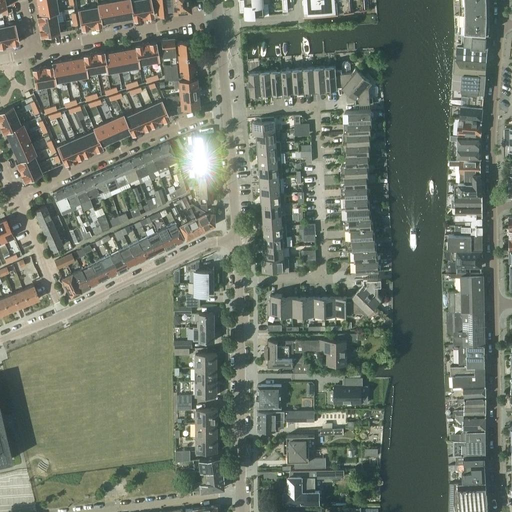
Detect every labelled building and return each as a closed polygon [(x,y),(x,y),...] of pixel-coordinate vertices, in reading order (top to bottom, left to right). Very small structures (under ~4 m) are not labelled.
[(118,0),(115,0),(108,1),(112,21),(122,19),(118,0)] [(129,0),(118,0),(122,19),(132,17),(133,19),(129,0)] [(129,0),(133,19),(143,17),(140,0),(129,0)] [(151,0),(140,0),(143,17),(154,15),(151,0)] [(155,0),(156,7),(157,7),(157,15),(161,15),(161,14),(166,14),(169,14),(175,13),(181,12),(188,11),(190,8),(188,0),(155,0)] [(305,0),(307,14),(366,10),(366,9),(365,9),(364,0),(305,0)] [(463,28),(463,31),(489,33),(490,16),(489,0),(459,0),(460,14),(459,28),(463,28)] [(39,14),(37,15),(58,12),(56,1),(37,4),(39,14)] [(108,1),(98,3),(101,25),(102,25),(102,22),(112,21),(108,1)] [(97,6),(88,8),(91,27),(101,25),(98,3),(97,3),(97,6)] [(245,5),(240,6),(241,11),(246,11),(246,16),(268,15),(268,4),(264,4),(264,5),(255,6),(255,4),(245,4),(245,5)] [(88,8),(77,9),(81,29),(91,27),(88,8)] [(58,12),(37,15),(38,25),(58,22),(56,12),(58,12)] [(58,22),(38,25),(40,36),(60,33),(58,22)] [(15,23),(4,25),(9,44),(19,42),(15,23)] [(4,25),(0,26),(0,46),(9,44),(4,25)] [(458,40),(458,48),(473,49),(474,46),(488,47),(489,36),(489,33),(463,31),(463,41),(458,40)] [(170,54),(171,63),(171,64),(176,63),(173,38),(168,39),(168,37),(163,38),(162,39),(161,39),(162,55),(170,54)] [(171,64),(171,63),(164,64),(165,78),(196,75),(193,39),(177,41),(177,38),(173,38),(176,63),(171,64)] [(156,41),(145,43),(149,62),(159,60),(156,41)] [(145,43),(135,45),(139,66),(140,66),(139,64),(149,62),(145,43)] [(135,47),(125,49),(128,68),(139,66),(135,45),(135,47)] [(458,48),(458,58),(487,60),(488,47),(474,46),(473,49),(458,48)] [(125,49),(114,51),(118,70),(128,68),(125,49)] [(103,50),(93,52),(97,71),(106,70),(107,72),(103,50)] [(104,50),(103,50),(107,72),(118,70),(114,51),(104,53),(104,50)] [(93,52),(83,54),(87,76),(88,76),(87,73),(97,71),(93,52)] [(83,57),(73,58),(77,78),(87,76),(83,54),(83,57)] [(73,58),(62,60),(66,80),(77,78),(73,58)] [(457,59),(456,71),(486,73),(487,60),(458,58),(457,59)] [(62,60),(52,62),(56,84),(56,81),(66,80),(62,60)] [(343,87),(349,92),(364,75),(356,67),(352,71),(351,72),(350,63),(348,61),(344,61),(342,64),(342,69),(336,69),(337,83),(342,83),(343,87)] [(52,65),(42,66),(46,86),(56,84),(52,62),(51,62),(52,65)] [(338,87),(337,83),(336,69),(336,65),(335,65),(325,66),(327,88),(337,87),(338,87)] [(42,66),(32,68),(35,88),(46,86),(42,66)] [(316,89),(327,88),(325,66),(314,67),(316,89)] [(305,90),(316,89),(314,67),(303,68),(305,90)] [(284,91),(294,90),(293,68),(282,69),(284,91)] [(294,90),(305,90),(303,68),(293,68),(294,90)] [(273,92),(284,91),(282,69),(271,70),(273,92)] [(262,93),(273,92),(271,70),(260,71),(262,93)] [(251,94),(262,93),(260,71),(250,72),(250,71),(249,71),(251,94)] [(469,95),(468,106),(483,107),(486,73),(456,71),(464,72),(463,95),(469,95)] [(364,75),(349,92),(355,98),(359,97),(360,103),(374,102),(373,95),(370,95),(369,86),(373,82),(364,75)] [(174,88),(179,88),(197,86),(196,78),(173,80),(174,88)] [(197,86),(179,88),(180,95),(167,96),(167,101),(180,100),(198,98),(197,86)] [(181,106),(177,106),(177,114),(183,112),(183,108),(199,107),(198,98),(180,100),(181,106)] [(162,99),(152,104),(160,122),(170,117),(162,99)] [(152,104),(143,108),(150,126),(160,122),(152,104)] [(12,105),(0,110),(0,122),(17,115),(12,105)] [(460,118),(482,119),(483,107),(468,106),(462,106),(461,118),(460,118)] [(143,108),(133,112),(141,130),(150,126),(143,108)] [(349,111),(350,121),(350,122),(372,121),(372,116),(374,113),(371,111),(371,109),(345,111),(349,111)] [(123,114),(132,134),(141,130),(133,112),(124,116),(123,114)] [(123,114),(113,118),(121,136),(130,132),(131,134),(132,134),(123,114)] [(17,115),(0,122),(0,125),(3,132),(23,123),(21,124),(17,115)] [(77,115),(74,117),(79,128),(82,127),(77,115)] [(254,133),(256,133),(276,131),(274,116),(262,117),(263,121),(253,121),(254,133)] [(113,118),(103,122),(111,140),(121,136),(113,118)] [(460,118),(459,135),(463,136),(463,134),(481,136),(482,119),(460,118)] [(349,122),(349,132),(371,131),(371,127),(372,127),(372,121),(350,122),(350,121),(345,121),(345,122),(349,122)] [(103,122),(93,127),(102,147),(102,144),(111,140),(103,122)] [(23,123),(3,132),(3,133),(5,132),(9,141),(27,133),(23,123)] [(94,129),(85,133),(93,151),(102,147),(93,127),(94,129)] [(258,139),(259,143),(276,142),(276,131),(256,133),(256,140),(258,139)] [(348,132),(348,142),(348,143),(370,142),(370,138),(371,138),(371,131),(349,132),(344,132),(344,133),(348,132)] [(27,133),(9,141),(14,151),(32,143),(27,133)] [(85,133),(75,137),(83,155),(93,151),(85,133)] [(207,134),(191,135),(192,144),(195,144),(196,151),(209,150),(208,141),(208,137),(207,137),(207,134)] [(459,140),(458,147),(481,147),(481,136),(463,134),(463,136),(459,135),(452,135),(452,140),(459,140)] [(75,137),(66,141),(74,159),(83,155),(75,137)] [(178,138),(172,140),(176,150),(182,147),(178,138)] [(66,141),(56,146),(64,163),(74,159),(66,141)] [(169,141),(159,146),(167,164),(177,159),(169,141)] [(257,147),(257,154),(281,152),(280,141),(276,142),(259,143),(259,147),(257,147)] [(347,143),(348,153),(348,154),(370,153),(369,148),(371,148),(370,142),(348,143),(348,142),(343,143),(347,143)] [(32,143),(14,151),(18,160),(16,161),(16,162),(36,153),(32,143)] [(159,146),(149,150),(157,168),(159,173),(161,177),(170,173),(169,168),(167,164),(159,146)] [(481,147),(458,147),(458,158),(481,158),(481,147)] [(149,150),(140,154),(148,172),(151,179),(155,177),(152,170),(157,168),(149,150)] [(196,160),(197,168),(210,167),(209,150),(196,151),(192,152),(193,161),(196,160)] [(311,150),(300,151),(300,157),(305,157),(306,162),(312,161),(311,150)] [(281,152),(257,154),(258,161),(260,161),(260,164),(282,163),(281,152)] [(36,153),(16,162),(20,171),(38,163),(34,154),(36,153)] [(347,154),(347,164),(369,163),(369,159),(370,159),(370,153),(348,154),(348,153),(343,153),(343,154),(347,154)] [(140,154),(130,158),(138,176),(148,172),(140,154)] [(130,158),(120,163),(128,181),(138,176),(130,158)] [(460,165),(460,173),(474,173),(481,173),(481,160),(450,160),(450,164),(460,165)] [(38,163),(20,171),(24,181),(42,173),(38,163)] [(120,163),(111,167),(119,185),(128,181),(120,163)] [(259,176),(261,176),(261,175),(279,174),(283,174),(282,163),(260,164),(261,168),(258,168),(259,176)] [(346,164),(346,174),(346,175),(368,174),(368,170),(369,170),(369,163),(347,164),(342,164),(342,165),(346,164)] [(111,167),(101,171),(109,189),(119,185),(111,167)] [(198,177),(198,184),(211,183),(210,167),(197,168),(194,168),(194,177),(198,177)] [(101,171),(91,175),(99,193),(100,193),(109,189),(101,171)] [(458,182),(458,183),(459,194),(482,193),(482,184),(482,183),(481,183),(481,180),(481,179),(481,173),(474,173),(474,183),(466,183),(466,182),(461,182),(458,182)] [(466,182),(466,183),(474,183),(474,173),(460,173),(461,182),(466,182)] [(261,176),(262,183),(279,182),(279,178),(279,174),(261,175),(261,176)] [(341,186),(346,186),(368,185),(367,180),(369,180),(368,174),(346,175),(346,174),(341,175),(345,175),(346,185),(341,185),(341,187),(341,186)] [(91,175),(82,179),(90,198),(95,195),(96,197),(100,195),(100,193),(99,193),(91,175)] [(260,187),(260,194),(284,192),(283,177),(279,178),(279,182),(262,183),(262,187),(260,187)] [(82,179),(72,184),(80,202),(83,210),(93,206),(90,198),(82,179)] [(181,187),(175,190),(177,196),(187,191),(183,179),(179,181),(181,187)] [(198,184),(195,185),(196,194),(199,194),(200,202),(201,208),(207,212),(212,212),(211,208),(207,209),(206,201),(213,201),(211,183),(198,184)] [(72,184),(63,188),(72,209),(76,208),(74,204),(80,202),(72,184)] [(346,186),(346,196),(368,195),(368,193),(371,190),(368,187),(368,185),(346,186)] [(174,186),(168,189),(169,192),(168,193),(171,198),(177,196),(175,190),(174,186)] [(136,187),(132,188),(137,202),(141,200),(136,187)] [(72,209),(63,188),(53,192),(62,214),(72,209)] [(161,189),(154,191),(156,197),(158,204),(165,202),(161,189)] [(263,201),(263,205),(285,203),(284,192),(260,194),(261,201),(263,201)] [(449,206),(482,206),(482,193),(459,194),(456,194),(456,202),(452,202),(452,206),(449,206)] [(343,208),(348,207),(370,206),(370,200),(368,200),(368,195),(346,196),(342,197),(342,196),(341,196),(341,197),(346,197),(347,207),(343,207),(343,208)] [(156,197),(146,200),(147,203),(150,209),(154,207),(159,205),(158,204),(156,197)] [(186,197),(182,199),(190,215),(186,217),(194,234),(203,230),(191,207),(190,205),(186,197)] [(261,208),(262,215),(285,214),(285,203),(263,205),(263,208),(261,208)] [(192,204),(190,205),(191,207),(203,230),(214,225),(213,212),(212,212),(207,212),(201,208),(192,204)] [(34,210),(42,227),(60,219),(58,214),(51,217),(46,205),(34,210)] [(130,209),(133,217),(140,213),(137,205),(130,209)] [(345,218),(350,218),(350,217),(372,216),(371,210),(370,210),(370,206),(348,207),(348,217),(345,218)] [(482,206),(449,206),(449,208),(456,208),(456,223),(483,223),(482,206)] [(159,212),(149,216),(151,220),(155,218),(161,216),(159,212)] [(104,213),(97,216),(100,225),(102,231),(109,228),(108,223),(108,222),(107,221),(104,213)] [(126,213),(118,216),(121,222),(128,219),(126,213)] [(179,213),(175,215),(186,238),(194,234),(186,217),(182,219),(179,213)] [(264,223),(265,226),(286,225),(285,214),(262,215),(262,223),(264,223)] [(118,216),(110,219),(112,226),(121,222),(118,216)] [(152,221),(151,220),(149,216),(140,220),(142,226),(152,221)] [(346,229),(351,229),(351,228),(373,227),(373,221),(372,221),(372,216),(350,217),(350,218),(350,228),(346,228),(346,229)] [(6,218),(0,220),(0,232),(3,241),(14,236),(6,218)] [(60,219),(42,227),(52,250),(63,245),(57,231),(59,230),(57,226),(62,224),(60,219)] [(176,221),(166,226),(175,244),(184,239),(176,221)] [(86,232),(83,225),(79,227),(79,228),(84,239),(91,235),(89,230),(86,232)] [(100,225),(93,229),(95,234),(102,231),(100,225)] [(263,230),(263,237),(287,235),(286,225),(265,226),(265,230),(263,230)] [(129,226),(121,229),(123,234),(131,231),(129,226)] [(166,226),(156,231),(165,249),(175,244),(166,226)] [(348,239),(353,239),(353,238),(375,237),(375,231),(374,231),(373,227),(351,228),(351,229),(352,239),(348,239)] [(76,228),(70,230),(75,242),(84,239),(79,228),(76,229),(76,228)] [(123,234),(121,229),(114,233),(118,240),(124,237),(123,234)] [(449,234),(448,241),(483,241),(483,232),(471,232),(471,229),(465,229),(465,230),(456,230),(456,235),(449,234)] [(156,231),(147,236),(156,253),(165,249),(156,231)] [(287,235),(263,237),(264,244),(266,244),(266,248),(284,247),(288,246),(287,235)] [(147,236),(137,240),(146,258),(156,253),(147,236)] [(350,250),(355,250),(355,249),(377,248),(376,242),(375,242),(375,237),(353,238),(353,239),(354,249),(350,249),(350,250)] [(137,240),(128,245),(137,263),(146,258),(137,240)] [(128,245),(119,250),(128,268),(137,263),(128,245)] [(264,251),(264,258),(284,257),(284,247),(266,248),(266,251),(264,251)] [(83,248),(77,251),(80,257),(86,254),(85,252),(83,248)] [(352,260),(357,260),(356,260),(378,258),(378,252),(377,252),(377,248),(355,249),(355,250),(355,260),(351,260),(352,260)] [(119,250),(109,254),(118,272),(128,268),(119,250)] [(482,250),(451,250),(451,261),(457,261),(457,272),(470,272),(470,266),(481,266),(481,272),(482,272),(482,261),(483,261),(483,260),(482,260),(482,256),(483,256),(483,254),(482,254),(482,250)] [(71,253),(63,256),(67,264),(75,260),(71,253)] [(109,254),(100,259),(109,277),(118,272),(109,254)] [(67,264),(63,256),(55,261),(58,268),(67,264)] [(264,258),(262,258),(263,270),(273,269),(273,273),(289,272),(288,257),(284,257),(264,258)] [(95,261),(91,264),(99,282),(109,277),(100,259),(99,258),(95,260),(95,261)] [(356,260),(357,260),(357,270),(353,270),(353,271),(379,270),(379,268),(382,266),(379,263),(378,258),(356,260)] [(194,270),(194,282),(214,282),(214,270),(200,270),(200,259),(186,265),(186,271),(194,270)] [(91,264),(81,268),(90,286),(99,282),(91,264)] [(81,268),(72,273),(81,291),(90,286),(81,268)] [(81,291),(72,273),(62,278),(71,296),(81,291)] [(461,275),(461,277),(462,291),(462,294),(482,293),(482,275),(483,275),(461,275)] [(364,284),(358,290),(375,306),(382,298),(378,295),(378,285),(382,285),(382,278),(368,278),(368,284),(364,284)] [(214,282),(194,282),(195,294),(187,294),(187,306),(200,306),(200,294),(209,294),(209,292),(215,292),(214,282)] [(33,285),(23,289),(29,302),(39,298),(33,285)] [(23,289),(13,293),(19,307),(29,302),(23,289)] [(347,296),(347,314),(354,314),(354,311),(363,311),(367,315),(375,306),(358,290),(352,296),(352,300),(347,300),(347,296)] [(449,292),(450,309),(482,309),(482,293),(462,294),(462,291),(460,291),(449,292)] [(13,293),(3,297),(8,311),(19,307),(13,293)] [(282,315),(282,294),(271,294),(271,305),(268,305),(268,315),(282,315)] [(282,294),(282,315),(293,315),(293,297),(282,297),(282,294)] [(325,296),(314,297),(314,315),(325,314),(325,296)] [(336,296),(325,296),(325,314),(336,314),(336,296)] [(347,296),(336,296),(336,314),(347,314),(347,296)] [(3,297),(0,298),(0,314),(8,311),(3,297)] [(303,297),(293,297),(293,315),(304,315),(303,297)] [(314,297),(303,297),(304,315),(314,315),(314,297)] [(454,334),(454,344),(485,343),(484,309),(482,309),(450,309),(450,310),(446,310),(447,335),(454,334)] [(198,321),(198,326),(215,326),(215,320),(215,313),(199,313),(200,321),(198,321)] [(215,326),(198,326),(198,332),(200,332),(200,340),(215,340),(215,332),(215,326)] [(338,339),(310,339),(310,351),(327,351),(327,363),(347,363),(347,339),(358,339),(358,332),(338,332),(338,339)] [(310,351),(310,339),(268,339),(268,346),(265,346),(265,358),(268,358),(268,367),(293,367),(293,372),(310,372),(310,363),(304,363),(304,351),(310,351)] [(459,360),(459,364),(485,363),(485,343),(454,344),(454,349),(459,349),(459,360)] [(198,353),(198,367),(215,367),(217,367),(217,353),(198,353)] [(451,366),(451,373),(485,372),(485,365),(485,363),(459,364),(459,366),(451,366)] [(196,381),(198,381),(215,381),(215,380),(215,367),(198,367),(196,367),(196,381)] [(335,390),(329,390),(329,402),(335,402),(335,403),(361,403),(361,402),(367,402),(367,385),(363,385),(363,377),(361,377),(361,372),(350,372),(350,377),(345,377),(345,385),(343,385),(335,385),(335,390)] [(451,397),(451,398),(486,395),(485,372),(451,373),(453,395),(450,395),(450,397),(451,397)] [(198,381),(198,395),(217,395),(217,380),(215,380),(215,381),(198,381)] [(259,407),(275,407),(281,407),(281,406),(281,385),(282,385),(282,384),(281,384),(259,384),(258,384),(258,385),(258,393),(257,393),(257,398),(258,398),(258,406),(258,407),(259,407)] [(465,401),(465,405),(486,405),(486,395),(451,398),(453,398),(453,402),(465,401)] [(454,414),(456,414),(486,413),(486,405),(465,405),(465,410),(454,410),(454,414)] [(0,408),(0,461),(12,459),(0,408)] [(198,409),(198,422),(198,423),(216,422),(216,423),(218,423),(217,408),(198,409)] [(284,425),(284,421),(315,421),(315,410),(297,410),(258,410),(257,410),(257,411),(258,411),(258,419),(258,430),(280,430),(280,425),(284,425)] [(486,413),(456,414),(456,417),(462,423),(465,423),(465,428),(465,430),(460,434),(460,439),(460,440),(467,440),(466,429),(485,429),(486,414),(486,413)] [(197,437),(199,437),(199,436),(216,436),(216,423),(216,422),(198,423),(198,422),(196,422),(197,437)] [(454,440),(454,455),(456,455),(486,453),(485,443),(485,429),(466,429),(467,440),(467,441),(460,440),(454,440)] [(284,443),(284,448),(309,447),(309,440),(315,440),(314,435),(315,435),(315,434),(287,435),(287,443),(284,443)] [(199,436),(199,437),(199,450),(218,450),(218,436),(216,436),(199,436)] [(309,447),(284,448),(284,453),(285,453),(288,453),(288,461),(295,460),(295,468),(326,467),(326,457),(309,457),(309,447)] [(176,461),(180,461),(189,460),(191,459),(191,450),(176,450),(176,461)] [(486,453),(456,455),(456,459),(457,459),(464,458),(464,459),(465,459),(465,464),(484,463),(486,462),(486,454),(486,453)] [(200,459),(202,470),(223,467),(223,465),(225,463),(224,458),(222,456),(200,459)] [(464,471),(462,471),(462,482),(465,482),(465,481),(486,480),(484,463),(465,464),(464,464),(464,471)] [(202,470),(203,481),(203,482),(224,479),(225,479),(223,467),(202,470)] [(289,491),(285,491),(285,502),(307,502),(320,501),(320,490),(315,490),(315,477),(335,477),(335,469),(291,470),(291,476),(289,476),(289,491)] [(203,482),(203,481),(183,484),(183,483),(180,484),(182,493),(202,491),(225,488),(224,479),(203,482)] [(486,480),(465,481),(465,482),(462,482),(450,482),(448,511),(488,511),(486,490),(486,480)]
